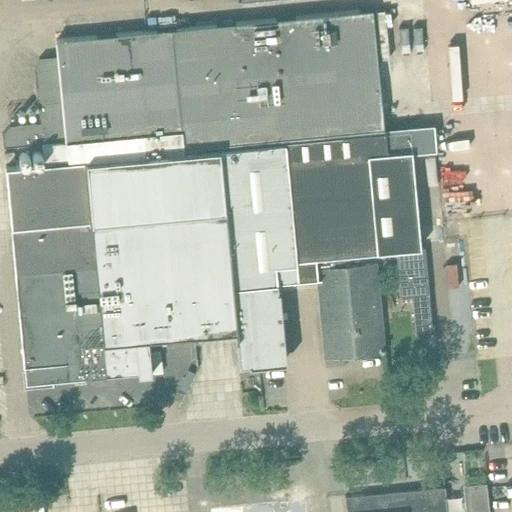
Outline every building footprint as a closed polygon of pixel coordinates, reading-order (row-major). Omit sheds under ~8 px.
[(182,148),(284,138),(384,128),(371,8),(254,20),(56,40),(58,60),(42,61),(34,71),(39,122),(10,125),(2,134),(3,146),(180,129),(182,148)] [(433,126),(284,140),(284,142),(297,280),(317,278),(316,269),(350,266),(349,254),(399,249),(402,281),(428,279),(425,247),(421,247),(411,153),(436,151),(433,126)] [(284,142),(217,148),(232,308),(234,328),(237,365),(248,364),(249,365),(286,362),(279,290),(277,290),(277,282),(297,280),(284,142)] [(232,308),(217,148),(85,160),(85,159),(5,166),(25,385),(151,373),(147,336),(194,332),(234,328),(232,308)] [(317,278),(324,357),(384,351),(376,263),(350,266),(316,269),(317,278)] [(487,482),(464,485),(466,511),(487,511),(489,511),(487,482)] [(444,486),(345,496),(346,511),(446,511),(446,506),(444,486)]
